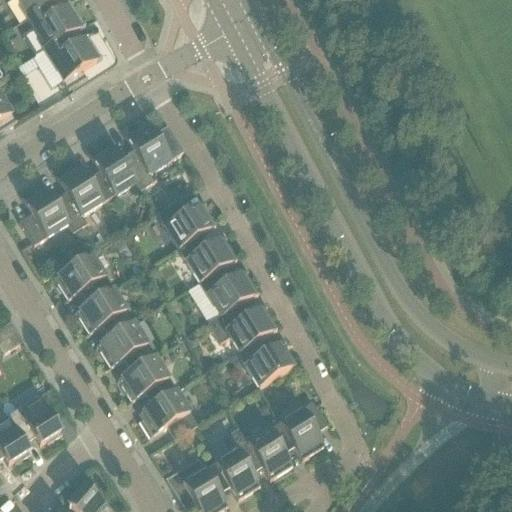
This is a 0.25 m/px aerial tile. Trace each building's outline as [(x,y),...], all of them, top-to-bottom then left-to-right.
[(15,0),(29,21),(26,23),(63,0),(15,0)] [(63,0),(26,23),(26,24),(27,23),(34,34),(46,53),(43,55),(85,29),(84,29),(83,30),(76,18),(71,21),(65,12),(60,3),(64,0),(63,0)] [(43,56),(32,63),(38,72),(50,92),(62,85),(68,95),(87,83),(86,82),(85,83),(80,75),(102,62),(101,61),(100,61),(93,50),(88,53),(82,44),(76,35),(85,30),(85,29),(43,55),(43,56)] [(34,61),(43,55),(46,53),(34,34),(22,41),(34,61)] [(38,72),(32,63),(16,73),(22,82),(38,72)] [(0,100),(0,136),(16,127),(6,110),(0,100)] [(133,155),(121,162),(120,163),(141,195),(156,185),(155,184),(153,186),(148,178),(183,157),(167,131),(154,139),(147,128),(126,141),(123,138),(122,138),(133,155)] [(99,176),(87,183),(86,184),(101,208),(135,187),(140,195),(141,195),(120,163),(121,162),(113,149),(92,162),(89,159),(88,160),(99,176)] [(65,197),(53,205),(73,237),(88,228),(88,227),(85,228),(81,221),(101,208),(86,184),(87,183),(79,170),(58,183),(56,180),(54,181),(65,197)] [(53,205),(45,191),(24,204),(22,201),(21,202),(31,219),(18,227),(33,250),(67,229),(72,238),(73,237),(53,205)] [(156,219),(178,253),(202,238),(202,239),(215,231),(202,210),(205,207),(205,206),(188,217),(180,204),(156,219)] [(83,232),(74,238),(80,247),(86,244),(87,238),(83,232)] [(178,253),(199,287),(223,272),(223,273),(236,265),(223,244),(227,241),(226,240),(209,251),(202,239),(202,238),(178,253)] [(80,297),(88,309),(112,294),(91,260),(53,283),(67,304),(63,306),(64,307),(80,297)] [(207,328),(208,329),(242,308),(257,299),(244,278),(248,275),(247,274),(231,285),(223,273),(223,272),(199,287),(220,321),(207,328)] [(102,331),(109,343),(133,328),(112,294),(88,309),(75,317),(88,338),(84,340),(85,341),(102,331)] [(236,357),(237,358),(261,343),(276,334),(263,313),(267,311),(266,310),(250,320),(242,308),(208,329),(220,348),(230,342),(239,356),(236,357)] [(9,327),(0,332),(0,346),(16,336),(10,325),(9,326),(9,327)] [(123,365),(130,377),(131,377),(154,362),(133,328),(109,343),(96,351),(109,372),(106,374),(106,375),(123,365)] [(0,346),(0,355),(2,359),(22,347),(23,347),(16,336),(0,346)] [(194,338),(185,344),(191,354),(197,350),(198,344),(194,338)] [(261,343),(237,358),(258,392),(295,369),(282,348),(286,346),(285,345),(269,355),(261,343)] [(144,399),(151,410),(152,411),(176,396),(154,362),(131,377),(130,377),(117,385),(130,406),(127,408),(128,409),(144,399)] [(151,410),(138,419),(142,425),(139,427),(148,442),(149,443),(152,441),(165,432),(174,445),(197,431),(176,396),(152,411),(151,410)] [(38,400),(6,421),(20,444),(31,437),(39,449),(46,445),(59,440),(60,442),(61,441),(58,437),(60,436),(38,402),(39,401),(38,400)] [(312,407),(279,427),(291,447),(291,448),(302,465),(323,452),(325,455),(326,455),(315,438),(327,431),(312,407)] [(6,421),(0,424),(0,456),(8,469),(14,465),(27,460),(28,462),(29,461),(27,457),(28,456),(20,444),(6,421)] [(279,427),(247,448),(259,468),(269,485),(290,472),(293,475),(294,475),(281,454),(291,448),(291,447),(279,427)] [(227,488),(226,488),(237,505),(258,492),(260,495),(261,495),(249,474),(259,468),(247,448),(238,433),(221,443),(230,458),(215,468),(227,488)] [(166,483),(165,483),(182,511),(227,511),(216,494),(226,488),(227,488),(215,468),(204,475),(197,464),(195,464),(196,465),(166,484),(166,483)] [(69,511),(105,511),(84,493),(68,511),(69,511)]
